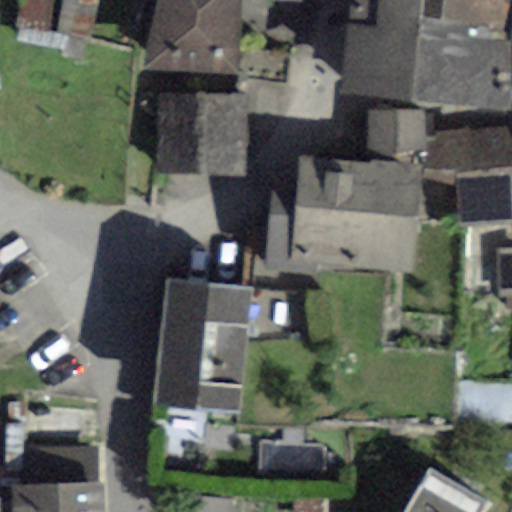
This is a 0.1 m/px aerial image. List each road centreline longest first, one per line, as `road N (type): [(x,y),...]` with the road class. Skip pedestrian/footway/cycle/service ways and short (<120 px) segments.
road 1 (residential): [(343,0),(308,98),(237,202),(100,273)]
road 2 (residential): [(136,511),(120,452),(100,273)]
road 3 (residential): [(100,273),(53,227),(0,208)]
